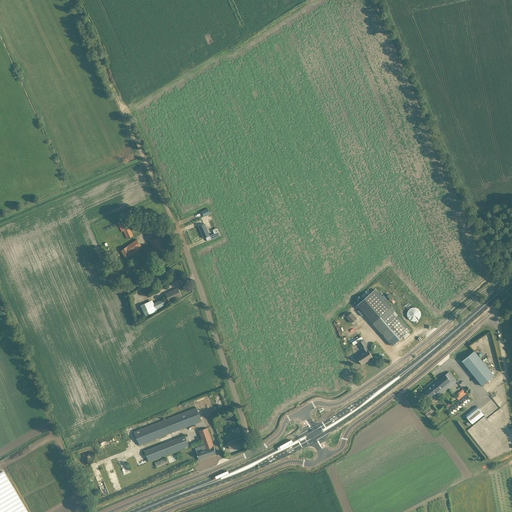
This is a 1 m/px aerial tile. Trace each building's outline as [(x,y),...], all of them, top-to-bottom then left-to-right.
[(209,214),(203,217),(211,234),(217,231),(209,214)] [(124,232),(127,239),(133,236),(129,225),(133,223),(131,219),(129,220),(128,218),(118,222),(122,232),(124,232)] [(199,226),(204,238),(210,236),(205,224),(199,226)] [(159,255),(161,260),(168,257),(159,236),(150,240),(157,256),(159,255)] [(133,242),(121,251),(125,257),(138,248),(133,242)] [(166,294),(169,302),(181,296),(178,288),(166,294)] [(374,290),(356,306),(372,324),(392,346),(410,330),(374,290)] [(144,304),(150,315),(157,311),(157,310),(166,306),(163,299),(154,303),(152,300),(144,304)] [(406,319),(417,322),(420,310),(409,307),(406,319)] [(346,317),(351,323),(357,319),(352,312),(346,317)] [(362,337),(352,343),(353,345),(363,339),(362,337)] [(356,356),(362,365),(373,358),(368,349),(365,346),(367,345),(363,339),(358,343),(362,348),(364,352),(356,356)] [(462,361),(482,386),(495,376),(474,351),(462,361)] [(425,392),(430,398),(435,393),(438,396),(457,381),(449,372),(425,392)] [(447,410),(452,416),(472,400),(463,389),(455,395),(459,400),(447,410)] [(465,416),(472,424),(484,415),(477,406),(465,416)] [(134,431),(139,445),(201,421),(196,407),(134,431)] [(423,412),(426,416),(432,412),(429,407),(423,412)] [(199,431),(205,449),(214,446),(207,428),(199,431)] [(184,435),(144,450),(148,461),(189,446),(184,435)] [(238,440),(228,443),(230,449),(240,446),(238,440)] [(205,449),(196,452),(197,455),(199,460),(216,454),(215,449),(214,446),(205,449)] [(155,463),(157,467),(168,463),(166,458),(155,463)] [(0,472),(0,511),(26,511),(3,471),(0,472)]
